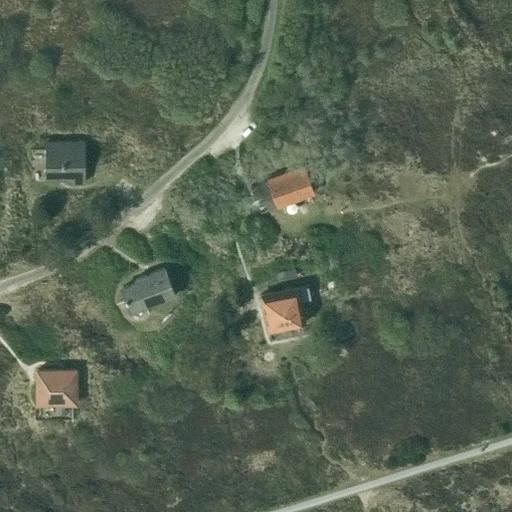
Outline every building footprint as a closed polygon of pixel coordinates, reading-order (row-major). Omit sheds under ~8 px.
[(71,141),(45,141),(46,172),(62,171),(62,178),(70,178),(70,182),(84,182),(83,142),(71,143),(71,141)] [(267,178),(250,185),(254,196),(262,193),(268,208),(277,204),(313,191),(303,165),(267,178)] [(174,294),(164,267),(135,278),(136,281),(122,287),(130,309),(144,303),(145,306),(174,294)] [(297,287),(260,294),(266,322),(267,329),(304,322),(303,315),(300,299),(310,298),(307,285),(297,287)] [(36,402),(76,402),(76,369),(36,369),(36,402)]
